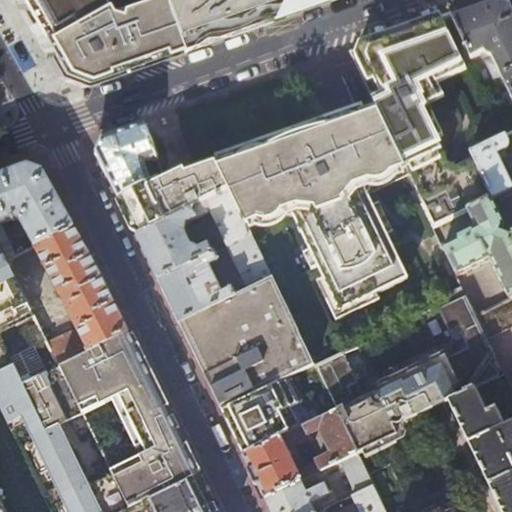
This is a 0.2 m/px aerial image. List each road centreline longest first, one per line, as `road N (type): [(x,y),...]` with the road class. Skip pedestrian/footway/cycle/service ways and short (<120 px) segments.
road 1 (residential): [(44,129),(240,511)]
road 2 (residential): [(44,129),(411,0)]
